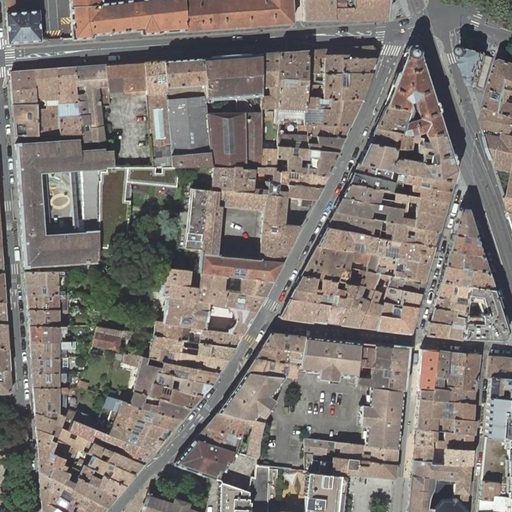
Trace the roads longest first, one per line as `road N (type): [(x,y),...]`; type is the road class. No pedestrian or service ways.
road 1 (residential): [(22,404),(0,83)]
road 2 (tertiary): [(393,30),(372,104),(264,319)]
road 3 (secondary): [(298,35),(0,57)]
road 4 (tertiary): [(264,319),(221,390),(118,511)]
road 5 (residential): [(415,339),(398,511)]
road 6 (residential): [(469,180),(456,189),(415,339)]
road 7 (residential): [(470,511),(484,346)]
road 8 (tertiary): [(441,20),(470,111),(469,180)]
road 9 (residential): [(415,339),(264,319)]
road 10 (tertiary): [(469,180),(511,309)]
